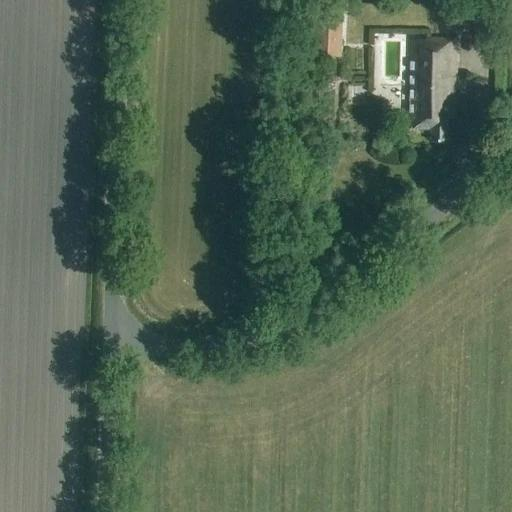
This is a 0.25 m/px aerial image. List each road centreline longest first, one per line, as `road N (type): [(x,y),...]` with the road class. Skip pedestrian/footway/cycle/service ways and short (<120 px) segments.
road 1 (unclassified): [(105,325),(170,364),(261,350),(363,282),(511,162)]
road 2 (unclassified): [(105,325),(116,0)]
road 3 (unclassified): [(102,511),(105,325)]
